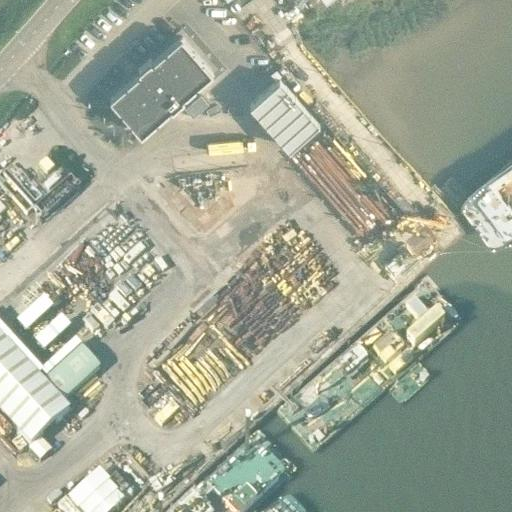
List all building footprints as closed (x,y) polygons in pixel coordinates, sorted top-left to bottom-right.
[(168,107),(169,106),(171,108),(172,108),(173,107),(183,98),(184,97),(183,96),(182,95),(183,93),(184,94),(185,94),(195,86),(195,85),(195,84),(196,82),(197,82),(198,82),(211,71),(212,70),(212,69),(203,59),(203,58),(202,58),(201,59),(200,57),(200,56),(200,55),(194,48),(193,48),(193,47),(192,48),(190,46),(191,45),(191,44),(182,34),(181,34),(180,34),(167,46),(166,47),(167,48),(165,49),(164,49),(163,49),(154,57),(153,58),(153,59),(154,59),(152,61),(151,59),(150,59),(149,59),(139,68),(138,68),(138,69),(138,70),(140,72),(138,73),(137,72),(136,73),(127,81),(127,82),(127,83),(125,84),(124,84),(123,84),(110,96),(109,96),(109,97),(118,108),(119,108),(120,108),(122,109),(121,110),(121,111),(128,118),(128,119),(129,119),(130,118),(131,120),(131,121),(131,122),(139,132),(140,132),(141,132),(142,132),(155,120),(155,119),(155,118),(157,117),(158,117),(159,117),(168,109),(168,108),(168,107)] [(251,103),(291,147),(320,121),(281,77),(251,103)] [(18,325),(27,335),(39,324),(47,333),(35,344),(44,354),(70,330),(44,301),(18,325)] [(0,340),(0,417),(29,450),(68,415),(0,340)] [(69,495),(80,511),(115,511),(125,506),(104,473),(69,495)]
